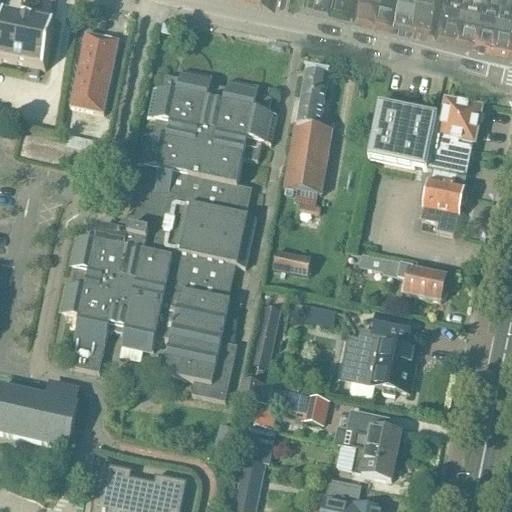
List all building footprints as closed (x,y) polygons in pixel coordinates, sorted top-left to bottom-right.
[(357,0),(354,18),(353,21),(371,25),(376,0),(357,0)] [(376,0),(371,25),(389,29),(395,0),(376,0)] [(395,0),(389,29),(408,33),(414,0),(395,0)] [(414,0),(408,33),(426,37),(434,0),(431,0),(414,0)] [(442,3),(435,39),(454,42),(461,7),(459,6),(460,3),(450,1),(450,4),(442,3)] [(461,7),(454,42),(471,46),(478,10),(476,10),(477,6),(468,4),(467,8),(461,7)] [(478,10),(471,46),(489,50),(497,14),(494,14),(495,10),(487,8),(486,12),(478,10)] [(497,14),(489,50),(506,53),(511,28),(511,13),(504,12),(504,16),(497,14)] [(4,21),(0,39),(0,67),(29,73),(28,80),(38,82),(39,75),(44,76),(53,31),(4,21)] [(85,39),(69,113),(103,120),(119,46),(85,39)] [(168,101),(166,113),(185,118),(188,105),(193,78),(174,74),(168,101)] [(294,129),(293,130),(283,194),(299,197),(297,209),(316,212),(318,200),(322,201),(333,136),(320,134),(329,80),(306,76),(297,130),(294,129)] [(188,105),(185,118),(204,122),(207,109),(212,82),(193,78),(188,105)] [(207,109),(204,122),(223,126),(226,113),(232,87),(212,82),(207,109)] [(226,113),(223,126),(242,130),(251,91),(232,87),(226,113)] [(251,91),(242,130),(262,134),(270,95),(251,91)] [(432,177),(430,184),(463,192),(464,183),(467,183),(482,112),(446,105),(442,124),(379,111),(368,165),(426,177),(426,176),(432,177)] [(23,140),(19,159),(87,174),(91,154),(23,140)] [(166,141),(163,157),(181,161),(185,145),(166,141)] [(141,152),(137,169),(178,178),(181,161),(163,157),(141,152)] [(223,168),(218,187),(238,192),(252,195),(259,196),(263,177),(223,168)] [(137,169),(134,186),(174,195),(178,178),(137,169)] [(465,192),(463,192),(430,184),(428,184),(422,216),(423,216),(421,226),(437,230),(436,238),(454,242),(456,234),(457,234),(458,230),(457,230),(461,209),(466,207),(467,200),(464,196),(465,192)] [(134,186),(130,203),(171,212),(174,195),(134,186)] [(238,192),(232,218),(246,221),(252,195),(238,192)] [(130,203),(126,220),(167,229),(171,212),(130,203)] [(126,220),(123,237),(143,241),(163,246),(167,229),(126,220)] [(212,223),(208,242),(247,250),(251,231),(212,223)] [(102,233),(99,250),(139,258),(143,241),(123,237),(102,233)] [(208,242),(204,261),(243,270),(247,250),(208,242)] [(99,250),(95,267),(136,275),(139,258),(99,250)] [(273,276),(309,283),(312,263),(277,256),(273,276)] [(411,270),(368,262),(362,260),(360,272),(388,278),(387,280),(407,284),(403,300),(441,308),(442,305),(445,304),(447,296),(444,293),(446,282),(410,275),(411,270)] [(204,261),(200,281),(239,289),(243,270),(204,261)] [(95,267),(91,284),(132,292),(136,275),(95,267)] [(200,281),(196,300),(235,308),(239,289),(200,281)] [(91,284),(88,301),(129,309),(132,292),(91,284)] [(196,300),(192,319),(231,327),(235,308),(196,300)] [(88,301),(84,318),(125,326),(129,309),(88,301)] [(263,310),(251,371),(268,375),(280,314),(263,310)] [(84,318),(81,335),(85,336),(121,343),(125,326),(84,318)] [(192,319),(188,338),(227,346),(231,327),(192,319)] [(414,354),(412,353),(414,345),(408,343),(411,328),(377,321),(373,338),(362,335),(351,388),(384,394),(383,400),(395,402),(396,397),(410,400),(414,381),(409,380),(414,354)] [(85,336),(82,350),(100,354),(118,357),(121,343),(85,336)] [(144,349),(136,388),(155,392),(163,353),(144,349)] [(82,350),(78,365),(97,369),(100,354),(82,350)] [(163,353),(155,392),(174,397),(182,357),(163,353)] [(182,357),(174,397),(193,401),(202,362),(182,357)] [(202,362),(193,401),(212,405),(221,366),(202,362)] [(242,383),(236,407),(253,411),(254,411),(257,411),(257,409),(261,388),(262,387),(244,383),(242,383)] [(0,439),(67,455),(78,410),(75,409),(78,394),(49,387),(46,403),(0,392),(0,439)] [(261,388),(257,409),(273,413),(274,413),(277,414),(304,419),(307,401),(310,402),(311,398),(261,388)] [(322,430),(327,405),(310,402),(307,401),(304,419),(302,426),(322,430)] [(257,411),(253,431),(273,435),(277,414),(274,413),(273,413),(257,409),(257,411)] [(350,417),(343,452),(356,454),(364,456),(396,463),(401,439),(386,436),(388,424),(350,417)] [(246,452),(244,465),(268,470),(271,457),(246,452)] [(396,463),(364,456),(356,454),(351,478),(360,480),(360,481),(392,487),(396,463)] [(244,469),(234,511),(255,511),(263,473),(244,469)] [(181,511),(186,487),(155,481),(153,488),(130,483),(131,476),(100,470),(91,511),(181,511)] [(324,501),(321,511),(367,511),(357,510),(360,492),(329,486),(326,502),(324,501)]
